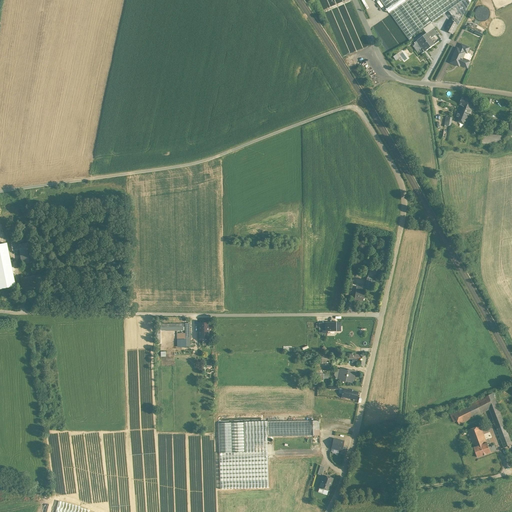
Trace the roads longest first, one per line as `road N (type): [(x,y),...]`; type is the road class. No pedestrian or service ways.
road 1 (unclassified): [(0,192),(188,166),(347,106),(359,110),(393,165),(404,209),(356,427),(327,511)]
road 2 (track): [(382,315),(0,311)]
road 3 (track): [(334,499),(506,474),(492,425)]
road 4 (unclassified): [(511,94),(394,76),(355,0)]
